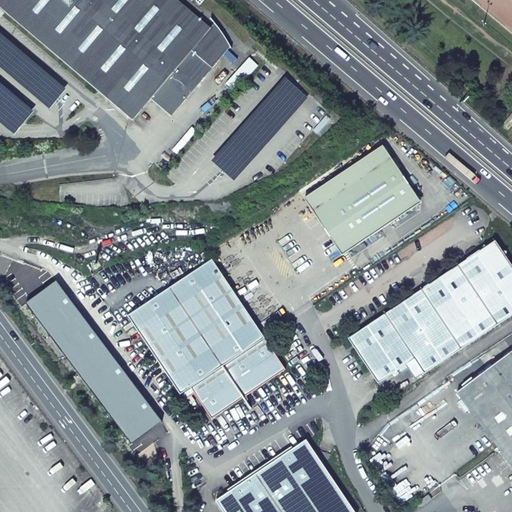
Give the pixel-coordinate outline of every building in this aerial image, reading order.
[(0,0),(0,7),(133,120),(151,98),(165,109),(168,106),(175,112),(209,72),(201,66),(206,61),(211,65),(226,48),(208,33),(211,29),(176,0),(0,0)] [(231,85),(234,87),(239,82),(241,84),(258,64),(249,57),(227,83),(230,86),(231,85)] [(391,158),(383,146),(320,188),(328,200),(391,158)] [(413,192),(391,158),(328,200),(343,224),(336,229),(347,247),(355,242),(358,245),(410,211),(413,192)] [(355,242),(347,247),(336,229),(343,224),(328,200),(320,188),(304,199),(342,255),(358,245),(355,242)] [(511,266),(505,256),(507,252),(484,245),(482,249),(348,339),(378,384),(414,360),(424,374),(511,315),(511,266)] [(285,370),(212,260),(128,316),(180,395),(191,388),(212,419),(285,370)] [(511,351),(457,393),(511,466),(511,351)] [(285,454),(237,487),(242,494),(234,499),(229,492),(216,502),(222,511),(354,511),(311,447),(306,440),(292,449),(297,456),(289,461),(285,454)] [(428,489),(417,497),(421,501),(431,494),(428,489)]
